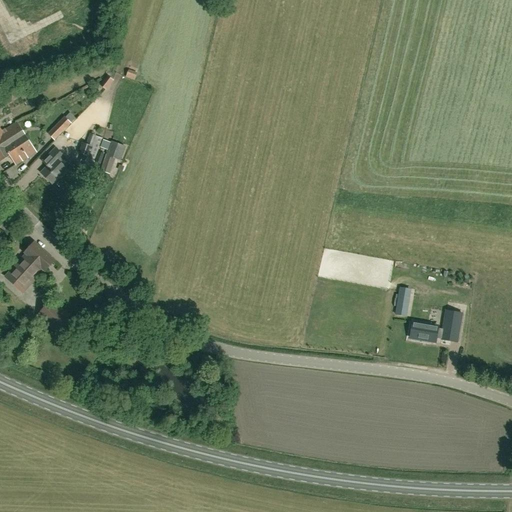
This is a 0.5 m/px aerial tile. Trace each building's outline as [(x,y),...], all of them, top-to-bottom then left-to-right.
[(135,81),(138,73),(130,70),(127,77),(135,81)] [(65,116),(49,133),(56,140),(77,119),(71,112),(66,117),(65,116)] [(16,165),(36,152),(17,123),(2,132),(0,128),(0,161),(10,156),(16,165)] [(92,168),(104,139),(91,134),(87,145),(84,143),(80,154),(88,157),(85,165),(92,168)] [(120,160),(125,147),(111,142),(101,171),(109,174),(115,158),(120,160)] [(52,184),(67,169),(59,162),(64,157),(56,148),(46,158),(51,163),(41,173),(52,184)] [(54,261),(34,243),(25,253),(26,254),(5,277),(23,293),(44,270),(45,271),(54,261)] [(38,315),(61,336),(75,320),(52,300),(38,315)] [(457,342),(462,314),(446,311),(443,329),(438,329),(438,326),(413,322),(410,338),(436,342),(436,338),(457,342)]
